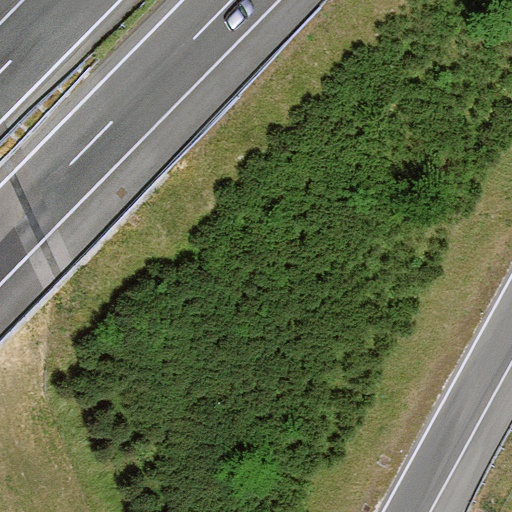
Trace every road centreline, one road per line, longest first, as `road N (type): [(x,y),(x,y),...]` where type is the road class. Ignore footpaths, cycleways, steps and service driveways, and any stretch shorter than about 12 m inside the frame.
road 1 (motorway): [(0,243),(238,0)]
road 2 (motorway): [(411,511),(511,328)]
